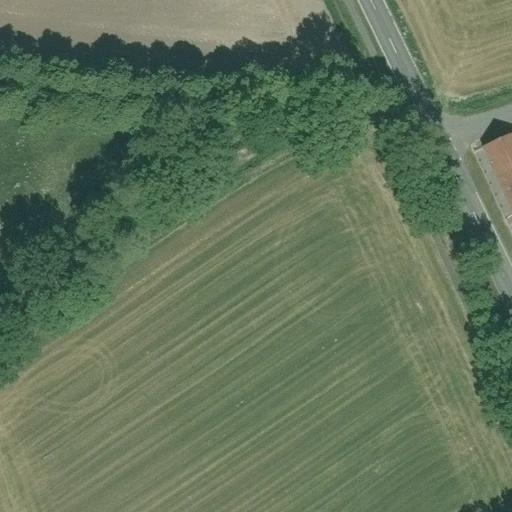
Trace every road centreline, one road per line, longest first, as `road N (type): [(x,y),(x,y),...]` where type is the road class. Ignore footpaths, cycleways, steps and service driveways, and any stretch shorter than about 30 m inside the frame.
road 1 (residential): [(413,100),(0,73)]
road 2 (secondary): [(511,307),(428,135)]
